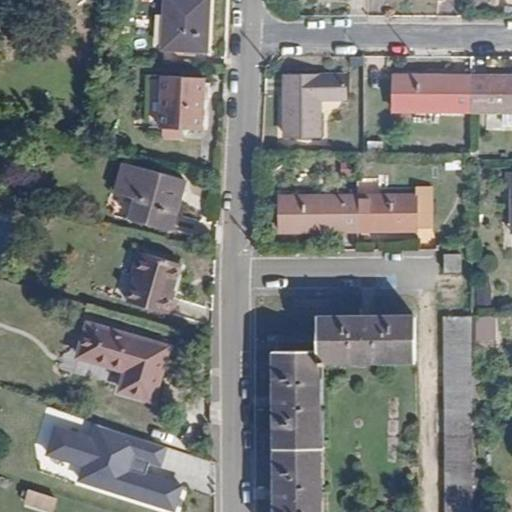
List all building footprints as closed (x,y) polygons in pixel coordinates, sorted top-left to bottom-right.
[(211,0),(169,0),(168,46),(209,47),(211,0)] [(211,76),(169,73),(166,125),(208,126),(211,76)] [(349,101),(349,76),(288,76),(288,135),(322,135),(322,100),(349,101)] [(473,112),(473,77),(397,77),(396,111),(473,112)] [(511,77),(473,77),(473,112),(511,111),(511,77)] [(190,176),(130,163),(124,196),(145,201),(141,219),(179,228),(190,176)] [(358,197),(359,230),(415,230),(414,196),(358,197)] [(281,232),(359,230),(358,197),(280,199),(281,232)] [(183,258),(138,249),(132,271),(137,272),(133,291),(175,299),(183,258)] [(464,267),(465,253),(451,254),(451,267),(464,267)] [(494,285),(477,284),(476,304),(493,304),(494,285)] [(502,313),(481,314),(482,338),(502,338),(502,313)] [(449,317),(449,370),(478,368),(477,338),(476,317),(449,317)] [(419,360),(419,318),(323,319),(323,350),(280,352),(281,511),(324,511),(323,361),(419,360)] [(171,340),(95,322),(87,355),(133,367),(129,386),(159,394),(171,340)] [(478,511),(479,413),(478,368),(449,370),(450,511),(478,511)] [(76,485),(178,510),(185,483),(159,476),(167,442),(55,416),(45,456),(80,464),(76,485)] [(28,489),(23,507),(42,511),(52,511),(57,497),(28,489)]
